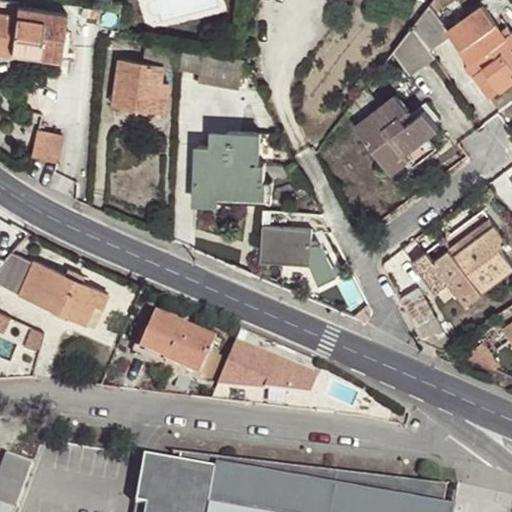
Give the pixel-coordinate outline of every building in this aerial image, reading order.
[(0,0),(0,48),(12,51),(13,44),(38,47),(37,54),(61,57),(67,13),(18,6),(18,0),(0,0)] [(448,28),(430,4),(413,26),(428,48),(451,32),(448,28)] [(448,28),(451,32),(472,61),(476,59),(481,55),(488,63),(486,66),(502,87),(511,79),(511,31),(506,36),(501,29),(483,4),(448,28)] [(511,27),(509,24),(501,29),(506,36),(511,31),(511,27)] [(410,74),(435,58),(428,48),(413,26),(395,50),(410,74)] [(163,64),(178,67),(181,46),(146,40),(142,61),(120,57),(112,102),(154,110),(160,79),(163,64)] [(12,51),(37,54),(38,47),(13,44),(12,51)] [(239,75),(252,75),(251,71),(246,57),(237,56),(181,46),(178,67),(198,71),(197,79),(237,86),(239,75)] [(481,55),(476,59),(483,67),(486,66),(488,63),(481,55)] [(486,66),(483,67),(474,74),(490,96),(502,87),(486,66)] [(170,81),(160,79),(154,110),(165,111),(170,81)] [(365,87),(346,111),(393,170),(411,157),(407,151),(428,135),(438,127),(424,110),(416,115),(408,122),(401,115),(408,109),(395,94),(381,106),(365,87)] [(410,108),(408,109),(401,115),(408,122),(416,115),(410,108)] [(38,127),(32,154),(57,160),(64,133),(38,127)] [(256,196),(258,160),(259,132),(211,129),(211,144),(198,144),(194,200),(217,201),(217,194),(256,196)] [(407,151),(411,157),(416,162),(437,146),(428,135),(407,151)] [(263,160),(258,160),(256,196),(217,194),(217,201),(262,204),(264,180),(261,180),(263,160)] [(304,180),(299,171),(295,161),(285,167),(295,185),(304,180)] [(490,217),(449,247),(455,254),(495,223),(490,217)] [(261,223),(259,260),(310,263),(311,225),(261,223)] [(455,254),(449,247),(433,259),(427,251),(413,262),(443,301),(456,292),(465,303),(511,268),(511,263),(500,247),(509,241),(495,223),(455,254)] [(0,273),(16,256),(10,253),(1,262),(0,263),(0,273)] [(31,263),(16,256),(0,273),(0,285),(83,323),(91,305),(100,309),(107,294),(79,281),(64,275),(33,261),(31,263)] [(67,270),(64,275),(79,281),(81,277),(67,270)] [(91,305),(83,323),(92,327),(100,309),(91,305)] [(368,306),(354,317),(366,323),(370,318),(371,311),(368,306)] [(216,341),(154,313),(148,327),(142,325),(131,348),(199,379),(200,376),(209,381),(219,360),(210,356),(216,341)] [(24,346),(40,350),(44,333),(29,327),(24,346)] [(283,357),(242,340),(235,355),(276,372),(283,357)] [(461,357),(495,372),(501,366),(482,343),(461,357)] [(0,471),(0,504),(15,510),(32,464),(6,455),(0,471)] [(177,465),(142,459),(134,505),(144,507),(143,511),(454,511),(443,510),(445,491),(185,457),(183,466),(177,465)]
